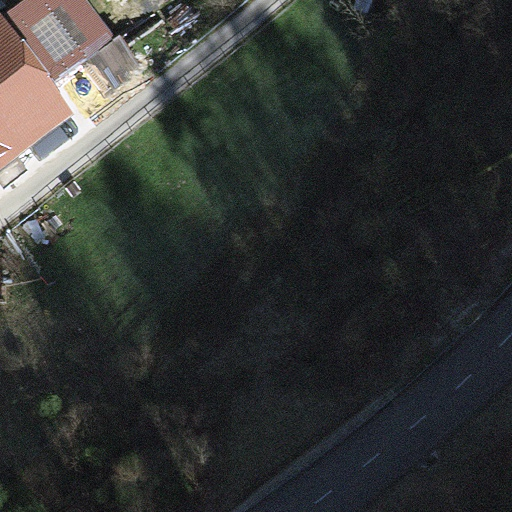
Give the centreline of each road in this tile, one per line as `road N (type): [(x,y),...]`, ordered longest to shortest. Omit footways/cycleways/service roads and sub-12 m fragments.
road 1 (residential): [(258,0),(0,199)]
road 2 (tertiary): [(268,511),(424,391),(511,303)]
